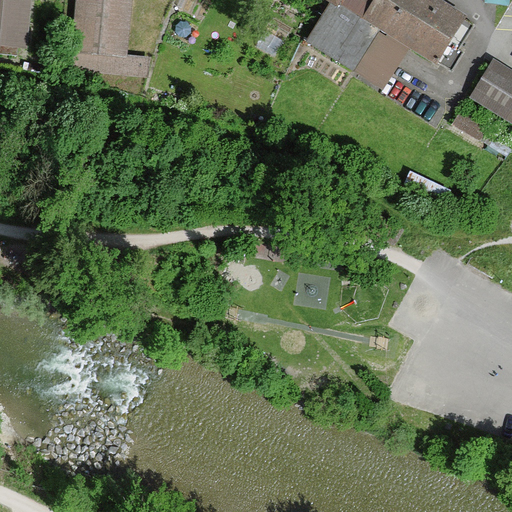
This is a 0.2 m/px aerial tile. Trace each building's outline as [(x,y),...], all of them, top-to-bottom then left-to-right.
[(0,0),(0,54),(17,56),(18,47),(24,48),(28,0),(0,0)] [(132,0),(72,0),(64,80),(146,88),(149,62),(127,60),(132,0)] [(428,0),(337,0),(331,11),(307,48),(382,96),(409,55),(434,71),(465,23),(428,0)] [(313,0),(331,11),(337,0),(313,0)] [(503,127),(511,111),(511,76),(494,66),(470,108),(503,127)] [(511,111),(503,127),(511,132),(511,111)]
